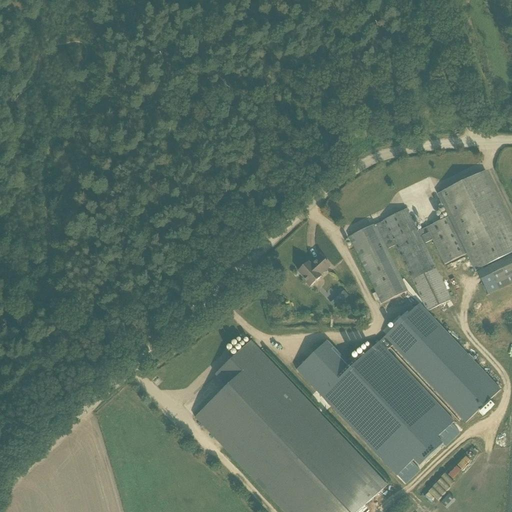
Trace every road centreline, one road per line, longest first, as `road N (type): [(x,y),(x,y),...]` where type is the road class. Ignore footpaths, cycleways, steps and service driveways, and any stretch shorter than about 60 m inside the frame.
road 1 (unclassified): [(0,492),(340,177),(415,146),(511,139)]
road 2 (track): [(475,140),(423,0)]
